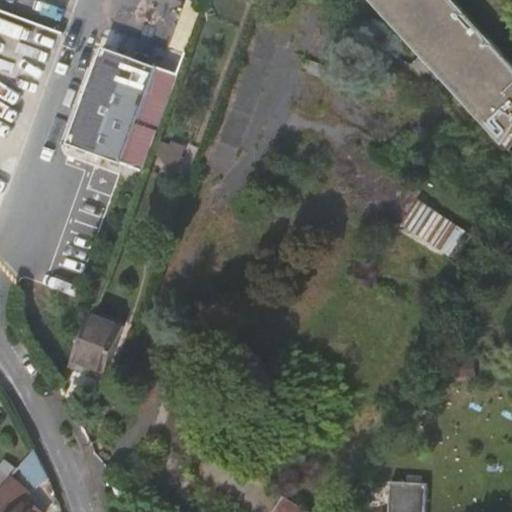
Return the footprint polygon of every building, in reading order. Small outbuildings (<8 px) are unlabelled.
[(361,0),(479,134),(497,154),(511,131),(511,128),(511,76),(445,0),(361,0)] [(165,58),(110,41),(76,134),(129,154),(165,58)] [(511,132),(511,131),(497,154),(506,166),(511,155),(511,132)] [(389,241),(399,247),(416,223),(404,216),(389,241)] [(416,223),(399,247),(443,274),(458,248),(416,223)] [(126,331),(93,317),(76,363),(98,372),(110,376),(126,331)] [(76,363),(73,372),(95,381),(98,372),(76,363)] [(0,487),(0,511),(41,511),(44,510),(35,502),(32,505),(26,498),(33,490),(13,472),(0,487)] [(425,511),(427,481),(391,480),(389,511),(425,511)] [(281,511),(295,511),(305,497),(295,490),(281,511)] [(305,497),(295,511),(311,511),(316,504),(305,497)]
